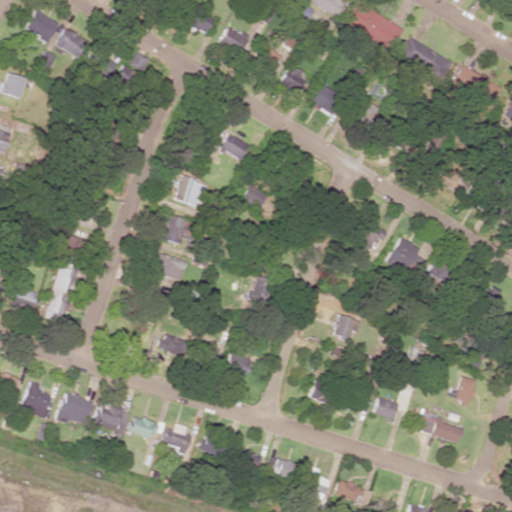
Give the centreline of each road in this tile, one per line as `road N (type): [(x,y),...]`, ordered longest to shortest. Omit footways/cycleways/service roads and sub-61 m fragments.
road 1 (residential): [(511,502),(0,335)]
road 2 (residential): [(78,0),(511,269)]
road 3 (residential): [(183,65),(150,136),(78,361)]
road 4 (residential): [(345,164),(262,420)]
